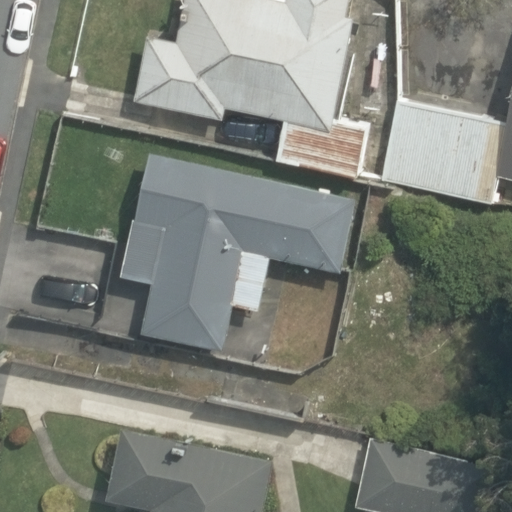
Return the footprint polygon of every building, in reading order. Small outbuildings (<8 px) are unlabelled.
[(352,6),(353,0),(187,0),(180,36),(151,30),(137,97),(227,115),(229,102),(289,114),(280,155),(362,172),(373,119),(339,112),(361,8),(352,6)] [(503,171),(511,121),(511,116),(400,95),(384,179),(497,200),(503,171)] [(511,172),(511,121),(503,171),(511,172)] [(346,265),(361,191),(155,147),(141,214),(137,213),(124,272),(154,278),(144,328),(227,346),(236,301),(263,306),(275,250),(346,265)] [(265,511),(277,455),(126,422),(110,494),(155,503),(153,511),(265,511)] [(490,511),(501,456),(374,431),(360,504),(399,511),(490,511)]
